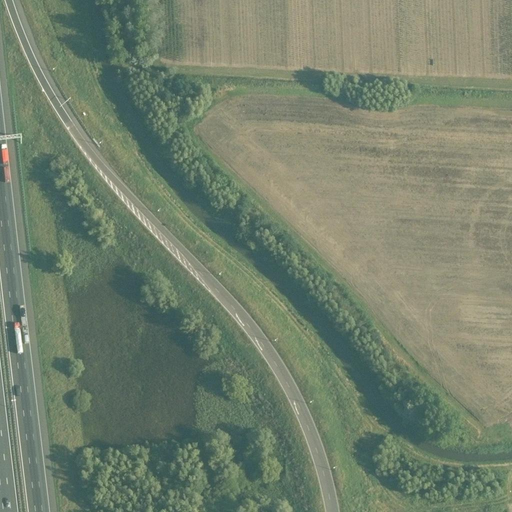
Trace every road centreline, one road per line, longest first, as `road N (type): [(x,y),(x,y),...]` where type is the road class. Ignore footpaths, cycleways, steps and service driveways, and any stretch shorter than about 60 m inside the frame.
road 1 (motorway): [(335,511),(319,448),(284,372),(251,324),(70,126),(9,0)]
road 2 (motorway): [(40,511),(0,177)]
